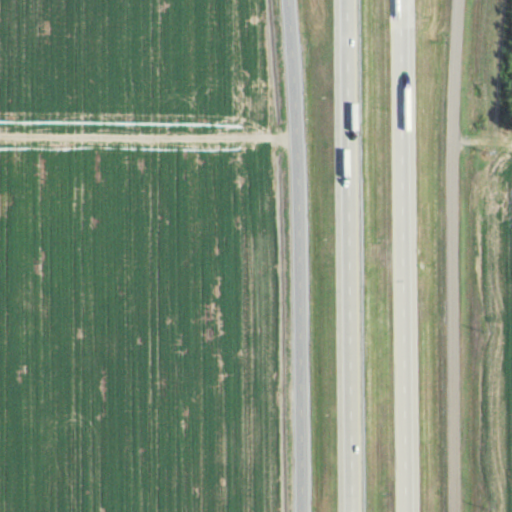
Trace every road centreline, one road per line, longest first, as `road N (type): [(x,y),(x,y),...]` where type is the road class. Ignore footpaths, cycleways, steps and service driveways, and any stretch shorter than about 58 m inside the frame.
road 1 (secondary): [(287,0),(297,134),(301,511)]
road 2 (motorway): [(347,0),(354,511)]
road 3 (motorway): [(407,511),(402,0)]
road 4 (tertiary): [(457,511),(461,0)]
road 5 (track): [(297,134),(0,132)]
